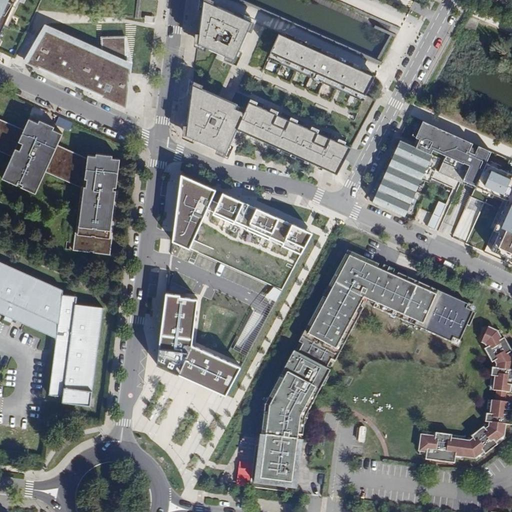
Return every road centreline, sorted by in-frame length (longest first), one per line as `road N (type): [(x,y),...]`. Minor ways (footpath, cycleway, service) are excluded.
road 1 (tertiary): [(160,149),(119,455)]
road 2 (residential): [(452,0),(342,207)]
road 3 (residential): [(160,149),(342,207)]
road 4 (residential): [(342,207),(511,283)]
road 5 (residential): [(0,75),(160,149)]
road 6 (tertiary): [(179,0),(160,149)]
